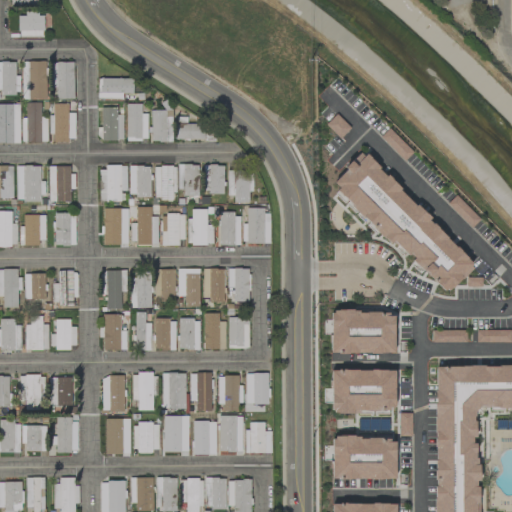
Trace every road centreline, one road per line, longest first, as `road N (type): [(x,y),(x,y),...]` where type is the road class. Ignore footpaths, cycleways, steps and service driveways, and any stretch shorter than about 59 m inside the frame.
road 1 (tertiary): [(85,0),(133,53),(240,122),(277,158),(291,209),(297,511)]
road 2 (residential): [(92,511),(89,47)]
road 3 (residential): [(0,465),(265,465)]
road 4 (residential): [(0,362),(262,361)]
road 5 (residential): [(0,255),(261,257)]
road 6 (residential): [(243,154),(0,154)]
